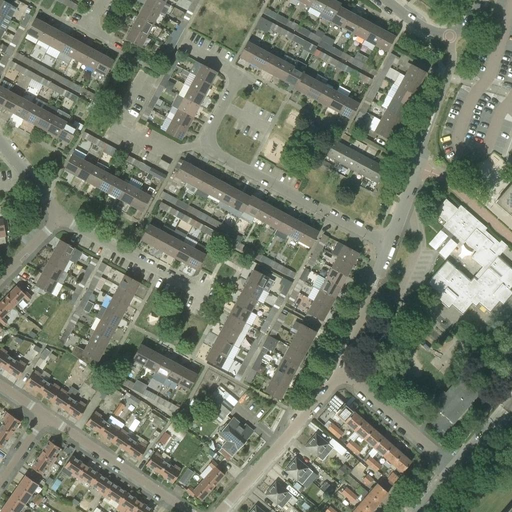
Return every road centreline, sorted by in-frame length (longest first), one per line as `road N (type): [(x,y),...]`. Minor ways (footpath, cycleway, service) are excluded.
road 1 (residential): [(387,244),(210,150),(207,136),(238,75)]
road 2 (residential): [(219,511),(340,373)]
road 3 (residential): [(188,511),(44,415)]
road 4 (residential): [(198,292),(60,216)]
road 5 (residential): [(455,470),(340,373)]
road 6 (residential): [(340,373),(387,244)]
